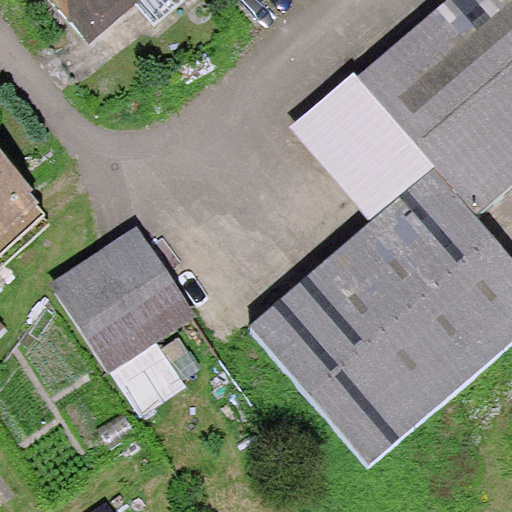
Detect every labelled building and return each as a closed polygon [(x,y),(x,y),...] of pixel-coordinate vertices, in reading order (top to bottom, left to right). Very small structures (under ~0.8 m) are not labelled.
[(48,0),(84,41),(130,0),(48,0)] [(130,0),(157,31),(191,0),(130,0)] [(511,0),(435,0),(353,70),(428,160),(470,209),(511,174),(511,0)] [(511,330),(511,259),(470,209),(428,160),(243,314),(362,456),(511,330)] [(0,228),(25,206),(0,178),(0,228)] [(0,265),(43,226),(25,206),(0,228),(0,265)] [(193,319),(138,244),(60,301),(115,376),(193,319)] [(0,347),(12,341),(0,318),(0,347)]
